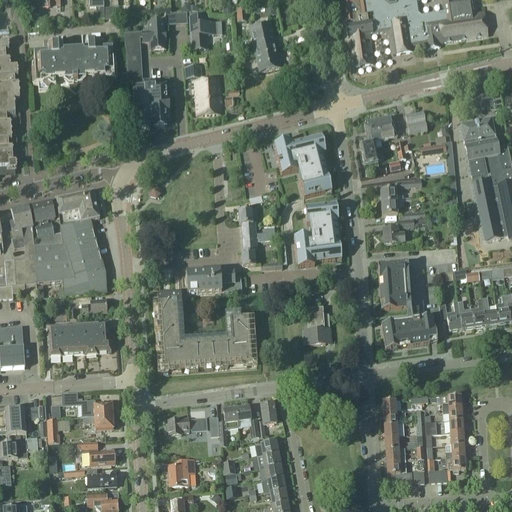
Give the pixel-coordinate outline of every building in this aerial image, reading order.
[(61,8),(60,0),(30,0),(31,5),(59,3),(59,8),(61,8)] [(92,0),(92,6),(96,6),(96,19),(105,19),(103,0),(92,0)] [(341,0),(345,27),(346,27),(352,68),(373,65),(368,35),(388,32),(392,56),(414,53),(413,44),(417,43),(418,47),(426,45),(427,51),(440,49),(439,44),(487,37),(484,13),(476,14),(474,0),(470,0),(452,3),(451,0),(341,0)] [(246,22),(245,10),(237,11),(237,13),(238,23),(246,22)] [(206,17),(189,18),(191,53),(208,52),(207,38),(222,37),(221,24),(206,25),(206,17)] [(148,45),(149,53),(150,53),(166,52),(165,42),(166,42),(166,40),(166,36),(166,34),(165,34),(164,22),(161,22),(160,21),(151,21),(151,23),(147,23),(148,33),(141,33),(142,46),(148,45)] [(254,52),(276,48),(271,25),(250,30),(254,52)] [(8,43),(0,43),(0,177),(15,176),(15,171),(16,171),(16,169),(19,168),(16,126),(21,125),(19,100),(20,100),(18,83),(19,82),(19,80),(18,79),(17,68),(10,69),(9,58),(11,58),(11,53),(9,53),(8,43)] [(102,50),(102,43),(87,44),(88,55),(83,55),(83,52),(63,54),(63,56),(59,56),(58,46),(43,47),(44,53),(34,54),(34,65),(31,65),(32,86),(38,86),(39,94),(47,93),(51,89),(98,86),(104,91),(112,90),(112,82),(117,82),(116,60),(113,61),(112,49),(102,50)] [(276,48),(254,52),(259,75),(281,70),(276,48)] [(185,81),(201,80),(200,68),(184,69),(185,81)] [(209,98),(220,97),(219,80),(195,82),(196,103),(209,102),(209,98)] [(163,84),(133,85),(134,107),(132,108),(133,119),(137,119),(137,133),(149,132),(149,126),(154,125),(154,129),(166,128),(165,114),(169,114),(168,103),(166,103),(165,88),(163,88),(163,84)] [(209,102),(196,103),(197,118),(222,116),(220,97),(209,98),(209,102)] [(408,128),(427,124),(425,114),(406,118),(408,128)] [(394,120),(375,124),(377,131),(377,134),(379,133),(381,142),(398,139),(396,130),(398,129),(397,124),(395,124),(394,120)] [(491,120),(460,127),(485,243),(507,238),(508,242),(511,241),(511,184),(511,183),(511,173),(511,172),(502,174),(491,120)] [(382,147),(381,142),(379,133),(377,134),(377,131),(375,124),(365,126),(367,139),(369,145),(372,144),(373,147),(375,148),(382,147)] [(427,124),(408,128),(410,138),(429,134),(427,124)] [(290,142),(273,145),(282,176),(298,172),(304,199),(332,193),(322,155),(326,154),(322,137),(291,145),(290,142)] [(375,148),(373,147),(372,144),(369,145),(367,139),(359,141),(364,166),(378,163),(375,148)] [(404,152),(403,148),(402,143),(396,144),(397,153),(404,152)] [(445,145),(420,149),(422,158),(446,154),(445,145)] [(397,153),(399,163),(406,161),(404,152),(397,153)] [(401,170),(399,163),(389,165),(391,173),(401,170)] [(242,183),(251,182),(249,170),(240,171),(242,183)] [(399,191),(421,189),(421,180),(398,183),(399,191)] [(382,204),(397,203),(396,190),(381,192),(382,204)] [(159,191),(152,191),(149,195),(150,200),(156,202),(161,197),(159,191)] [(74,281),(62,282),(63,299),(104,295),(104,275),(98,275),(83,224),(99,220),(93,193),(56,201),(61,235),(62,246),(64,245),(74,281)] [(260,198),(250,200),(251,206),(262,204),(260,198)] [(62,246),(61,235),(53,236),(51,225),(48,225),(47,221),(54,220),(50,203),(32,208),(36,224),(37,224),(38,227),(35,228),(38,240),(39,249),(34,250),(36,284),(62,282),(74,281),(64,245),(62,246)] [(397,203),(382,204),(383,218),(398,216),(397,203)] [(338,223),(336,205),(305,209),(306,227),(310,226),(311,238),(295,239),(297,269),(314,267),(314,265),(341,262),(336,223),(338,223)] [(15,262),(5,264),(6,288),(12,287),(16,287),(27,286),(36,285),(36,284),(34,250),(33,228),(28,209),(28,207),(11,211),(12,214),(14,222),(10,223),(15,240),(12,241),(14,250),(16,250),(24,248),(25,256),(24,256),(24,261),(15,262)] [(253,224),(252,210),(238,211),(239,226),(241,226),(243,253),(241,254),(242,268),(256,267),(255,253),(257,253),(256,244),(275,242),(274,230),(265,231),(265,235),(256,235),(255,224),(253,224)] [(398,237),(397,230),(384,231),(385,246),(406,244),(406,236),(398,237)] [(407,313),(402,261),(380,263),(383,304),(400,302),(401,315),(384,319),(389,340),(430,332),(429,328),(434,327),(430,308),(407,313)] [(504,280),(504,276),(503,272),(503,270),(490,272),(491,278),(491,281),(504,280)] [(466,279),(465,276),(464,271),(453,273),(454,281),(466,279)] [(221,273),(209,274),(210,295),(221,295),(221,287),(222,287),(221,273)] [(234,273),(221,273),(222,287),(221,287),(221,295),(241,293),(240,278),(234,279),(234,273)] [(198,274),(186,275),(187,297),(199,296),(198,274)] [(208,274),(198,274),(199,296),(210,295),(208,274)] [(422,303),(433,302),(432,284),(420,285),(422,303)] [(27,286),(27,295),(28,299),(37,299),(36,285),(27,286)] [(18,296),(27,295),(27,286),(16,287),(12,287),(12,297),(18,296)] [(157,298),(152,299),(157,377),(165,376),(181,375),(246,370),(257,370),(253,319),(243,320),(239,320),(239,315),(225,316),(227,339),(182,342),(179,297),(157,298)] [(498,326),(510,325),(506,299),(501,300),(503,312),(496,313),(498,326)] [(498,326),(496,313),(495,308),(489,309),(488,301),(482,302),(486,328),(498,326)] [(106,315),(105,302),(90,303),(90,309),(89,309),(88,307),(82,307),(82,316),(90,316),(106,315)] [(482,302),(477,303),(478,309),(470,310),(473,330),(486,328),(482,302)] [(457,306),(461,331),(473,330),(470,310),(463,312),(462,305),(457,306)] [(446,316),(447,320),(449,333),(461,331),(457,306),(453,307),(454,314),(446,316)] [(447,320),(446,316),(445,307),(439,308),(441,321),(447,320)] [(323,317),(322,309),(307,311),(308,336),(303,336),(304,346),(309,345),(309,347),(325,346),(325,343),(330,342),(328,316),(323,317)] [(108,343),(107,325),(46,330),(49,360),(61,359),(84,357),(84,358),(97,357),(97,356),(110,355),(109,343),(108,343)] [(22,329),(9,330),(0,330),(0,371),(12,370),(24,369),(22,329)] [(112,418),(111,406),(103,406),(103,405),(95,405),(95,403),(77,403),(77,395),(61,396),(62,408),(81,407),(82,420),(83,420),(112,418)] [(443,411),(462,410),(461,405),(463,405),(463,398),(461,398),(461,397),(439,398),(440,405),(443,405),(443,411)] [(383,415),(396,414),(396,401),(382,402),(383,415)] [(273,405),(261,406),(264,424),(264,426),(276,424),(273,405)] [(236,409),(238,423),(250,421),(249,408),(236,409)] [(37,422),(46,421),(45,409),(36,410),(37,411),(37,417),(37,422)] [(225,425),(238,423),(236,409),(224,411),(225,425)] [(449,423),(462,422),(462,421),(464,421),(464,414),(462,414),(462,410),(443,411),(443,416),(449,416),(449,423)] [(0,437),(26,436),(25,418),(24,411),(0,412),(0,437)] [(384,427),(397,426),(397,419),(402,419),(402,413),(396,414),(383,415),(384,427)] [(112,418),(83,420),(83,425),(94,425),(95,433),(104,432),(104,431),(113,431),(112,418)] [(167,438),(181,437),(181,434),(189,434),(188,420),(180,420),(180,421),(168,422),(168,428),(166,429),(167,438)] [(218,420),(210,420),(211,438),(219,438),(219,433),(218,424),(218,420)] [(48,446),(57,446),(55,421),(47,422),(48,446)] [(259,439),(259,438),(257,425),(257,424),(257,422),(250,423),(252,440),(259,439)] [(450,435),(463,434),(463,430),(465,429),(465,423),(463,423),(462,422),(449,423),(450,435)] [(426,437),(427,437),(430,436),(429,429),(434,428),(433,424),(425,425),(426,437)] [(384,439),(398,438),(397,426),(384,427),(384,439)] [(193,427),(193,443),(201,443),(202,428),(193,427)] [(451,448),(464,447),(463,434),(450,435),(451,448)] [(385,452),(399,451),(398,438),(384,439),(385,452)] [(2,469),(2,463),(28,461),(27,453),(39,453),(38,448),(42,448),(42,439),(37,440),(26,440),(26,446),(0,448),(0,486),(1,487),(1,489),(11,488),(10,468),(2,469)] [(97,454),(97,451),(98,451),(97,443),(78,444),(79,454),(88,454),(89,468),(115,466),(115,464),(116,463),(116,461),(114,460),(113,453),(97,454)] [(257,459),(278,455),(276,443),(255,447),(257,459)] [(464,447),(451,448),(451,449),(446,449),(446,460),(465,459),(465,455),(466,455),(465,451),(464,451),(464,447)] [(385,452),(386,464),(407,463),(405,450),(385,452)] [(279,457),(278,455),(257,459),(259,471),(280,467),(280,464),(281,463),(280,457),(279,457)] [(457,472),(466,472),(466,470),(468,470),(467,464),(466,464),(466,459),(465,459),(446,460),(447,466),(450,466),(450,472),(454,472),(457,472)] [(170,489),(183,488),(189,487),(189,476),(195,476),(194,461),(177,462),(177,468),(168,469),(170,489)] [(413,486),(412,475),(407,475),(407,463),(386,464),(387,477),(401,476),(405,475),(406,486),(413,486)] [(234,476),(232,465),(222,466),(224,477),(225,477),(234,476)] [(261,483),(283,479),(280,467),(259,471),(261,483)] [(115,476),(86,478),(87,491),(116,489),(115,476)] [(264,495),(285,492),(283,479),(261,483),(264,495)] [(235,486),(226,488),(226,498),(237,496),(235,486)] [(272,506),(287,504),(285,492),(270,494),(272,506)] [(109,503),(108,495),(86,497),(87,510),(101,509),(100,511),(117,511),(116,502),(109,503)] [(192,497),(181,497),(182,503),(170,504),(170,511),(183,511),(183,506),(193,505),(192,497)] [(12,503),(12,509),(3,510),(2,511),(18,511),(18,509),(38,507),(38,501),(12,503)]
